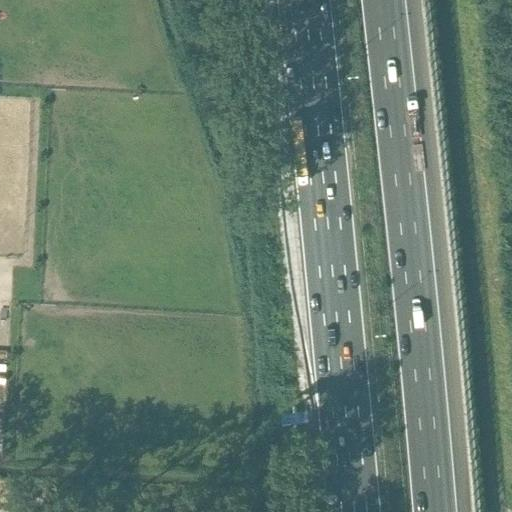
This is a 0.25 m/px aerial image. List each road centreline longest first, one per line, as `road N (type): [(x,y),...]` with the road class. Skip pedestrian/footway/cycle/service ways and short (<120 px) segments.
road 1 (motorway): [(433,511),(379,0)]
road 2 (motorway): [(300,0),(351,511)]
